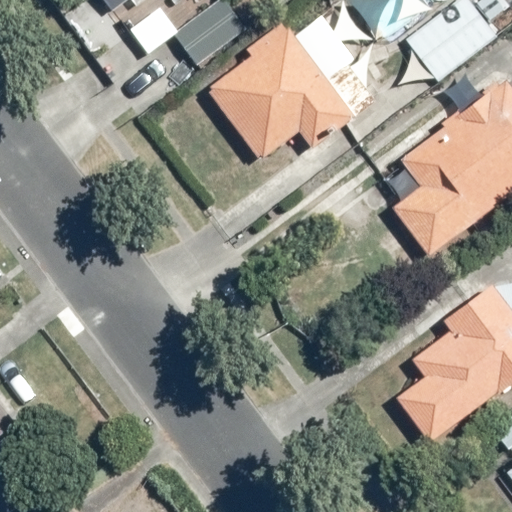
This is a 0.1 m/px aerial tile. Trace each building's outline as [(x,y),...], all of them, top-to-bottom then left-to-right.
[(101,0),(110,11),(124,0),(101,0)] [(498,34),(470,0),(453,0),(405,38),(438,81),(498,34)] [(247,28),(223,1),(181,37),(204,64),(247,28)] [(180,33),(160,6),(129,29),(148,56),(180,33)] [(297,130),(310,146),(352,118),(288,26),(206,88),(260,160),(297,130)] [(389,208),(425,255),(511,191),(511,88),(507,82),(400,156),(420,184),(389,208)] [(393,398),(428,441),(511,381),(511,280),(491,283),(442,320),(449,333),(410,360),(422,377),(393,398)] [(0,511),(10,511),(55,478),(0,406),(0,511)]
